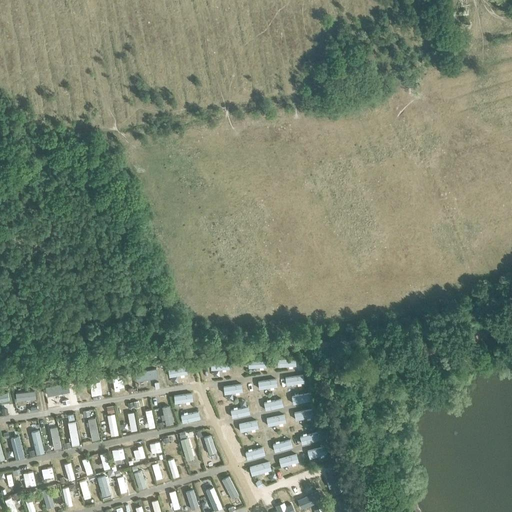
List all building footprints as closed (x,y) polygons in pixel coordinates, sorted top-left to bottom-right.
[(184,366),(166,369),(167,375),(185,372),(184,366)] [(144,373),(127,377),(129,386),(142,383),(141,381),(146,380),(144,373)] [(114,393),(120,393),(118,384),(120,384),(120,379),(118,380),(117,377),(111,378),(114,393)] [(90,383),(93,398),(99,397),(96,382),(90,383)] [(69,385),(72,400),(78,399),(76,391),(79,390),(78,386),(75,387),(75,384),(69,385)] [(279,385),(262,388),(263,393),(280,391),(279,385)] [(51,387),(54,401),(59,400),(57,391),(59,391),(59,389),(57,389),(56,386),(51,387)] [(254,389),(238,392),(239,398),(255,395),(254,389)] [(309,390),(294,393),(295,399),(310,396),(309,390)] [(31,392),(34,407),(40,406),(38,397),(40,397),(39,394),(38,394),(37,391),(31,392)] [(11,414),(6,393),(0,394),(0,398),(4,415),(11,414)] [(16,394),(10,395),(14,411),(20,409),(16,394)] [(229,394),(212,397),(213,402),(230,400),(229,394)] [(287,394),(270,397),(271,403),(288,400),(287,394)] [(263,398),(246,401),(247,407),(264,404),(263,398)] [(190,400),(174,402),(175,408),(191,405),(190,400)] [(235,403),(218,406),(219,412),(236,409),(235,403)] [(166,425),(173,423),(169,405),(162,407),(163,414),(161,415),(162,420),(165,420),(166,425)] [(200,408),(185,411),(186,417),(201,414),(200,408)] [(149,428),(155,427),(151,409),(145,410),(148,422),(146,423),(146,425),(149,425),(149,428)] [(128,413),(131,431),(137,430),(133,412),(128,413)] [(107,415),(111,435),(118,434),(114,413),(107,415)] [(317,413),(302,417),(303,423),(318,419),(317,413)] [(92,440),(99,439),(95,418),(88,419),(88,421),(86,422),(87,426),(89,426),(92,440)] [(294,419),(278,423),(279,428),(296,424),(294,419)] [(72,446),(79,444),(75,421),(68,422),(72,446)] [(269,425),(253,429),(254,435),(271,430),(269,425)] [(305,427),(309,442),(315,440),(311,425),(305,427)] [(50,428),(54,449),(61,448),(57,427),(50,428)] [(290,431),(294,446),(300,444),(295,429),(290,431)] [(32,432),(37,453),(44,452),(39,430),(32,432)] [(245,431),(229,435),(230,441),(246,437),(245,431)] [(271,436),(275,451),(281,449),(277,434),(271,436)] [(24,455),(19,437),(12,439),(17,457),(24,455)] [(194,458),(188,437),(181,440),(186,460),(194,458)] [(253,440),(257,455),(263,454),(259,439),(253,440)] [(135,443),(138,460),(144,459),(141,441),(135,443)] [(248,442),(233,445),(234,450),(249,447),(248,442)] [(201,452),(208,470),(214,467),(207,450),(201,452)] [(118,453),(121,467),(126,466),(124,452),(118,453)] [(326,452),(311,457),(313,463),(328,458),(326,452)] [(100,454),(104,469),(110,468),(106,453),(100,454)] [(296,454),(280,458),(282,464),(298,460),(296,454)] [(82,459),(87,474),(93,472),(88,457),(82,459)] [(168,460),(173,477),(179,475),(176,465),(178,465),(176,461),(174,461),(173,458),(168,460)] [(269,462),(274,477),(279,475),(275,460),(269,462)] [(333,460),(317,467),(319,472),(336,465),(333,460)] [(64,464),(69,480),(75,478),(70,462),(64,464)] [(152,464),(156,479),(162,477),(159,468),(161,468),(160,466),(159,466),(158,463),(152,464)] [(45,468),(48,482),(54,481),(50,466),(45,468)] [(134,471),(139,489),(147,487),(144,477),(146,477),(144,473),(143,473),(141,469),(134,471)] [(310,469),(293,476),(295,481),(312,475),(310,469)] [(26,471),(29,488),(35,487),(32,470),(26,471)] [(4,473),(8,489),(14,488),(10,472),(4,473)] [(224,498),(237,492),(234,486),(229,474),(223,476),(225,480),(222,481),(226,490),(221,492),(224,498)] [(97,476),(102,493),(108,492),(105,482),(108,482),(106,475),(103,476),(103,475),(97,476)] [(117,477),(121,492),(127,491),(123,476),(117,477)] [(79,482),(84,499),(91,497),(86,480),(79,482)] [(204,483),(210,498),(215,496),(210,481),(204,483)] [(325,487),(327,493),(344,487),(342,482),(325,487)] [(68,487),(61,489),(65,507),(72,505),(68,487)] [(197,504),(193,489),(187,491),(190,499),(188,499),(189,504),(191,503),(192,505),(197,504)] [(44,492),(49,507),(54,505),(51,497),(54,496),(52,492),(50,492),(50,490),(44,492)] [(180,507),(175,490),(169,492),(172,502),(170,503),(171,506),(173,506),(174,509),(180,507)] [(328,497),(331,503),(347,496),(345,491),(328,497)] [(24,495),(29,511),(33,511),(35,511),(32,500),(34,500),(33,498),(31,498),(29,493),(24,495)] [(307,497),(313,511),(318,511),(320,511),(313,495),(307,497)] [(161,511),(157,496),(151,498),(153,507),(151,507),(153,511),(154,511),(161,511)] [(5,500),(10,511),(16,511),(13,503),(15,502),(14,500),(12,500),(11,498),(5,500)] [(295,511),(291,498),(268,507),(270,511),(295,511)] [(222,501),(225,511),(228,511),(232,511),(227,499),(222,501)]
